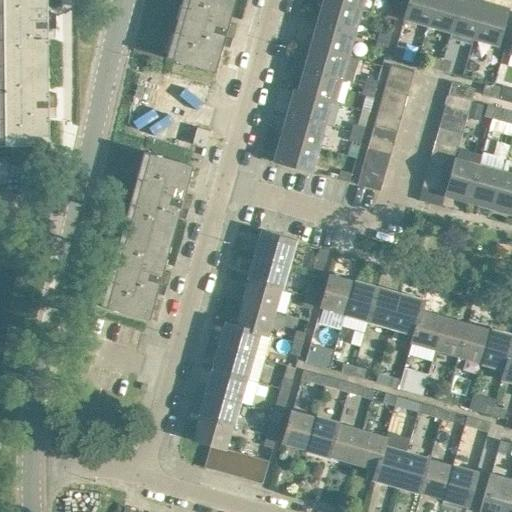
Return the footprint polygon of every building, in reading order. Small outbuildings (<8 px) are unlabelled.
[(46,0),(1,0),(3,62),(0,61),(0,65),(48,65),(47,39),(47,28),(55,28),(55,14),(47,14),(47,6),(46,0)] [(229,22),(231,14),(234,0),(188,0),(173,55),(167,53),(166,58),(215,72),(225,35),(233,37),(236,24),(229,22)] [(327,0),(325,0),(319,23),(353,32),(359,9),(327,0)] [(327,0),(359,9),(361,0),(327,0)] [(408,0),(404,16),(427,23),(433,0),(408,0)] [(433,0),(427,23),(451,30),(459,0),(433,0)] [(459,0),(451,30),(474,36),(484,3),(471,0),(459,0)] [(484,3),(474,36),(498,43),(507,10),(484,3)] [(319,23),(312,46),(346,56),(353,32),(319,23)] [(388,43),(391,34),(379,31),(377,39),(388,43)] [(377,39),(374,48),(386,51),(388,43),(377,39)] [(396,45),(393,57),(401,59),(404,48),(396,45)] [(312,46),(306,70),(339,79),(346,56),(312,46)] [(431,68),(439,70),(443,59),(434,56),(431,68)] [(451,61),(443,59),(439,70),(448,72),(451,61)] [(410,83),(414,71),(390,64),(387,77),(410,83)] [(48,65),(0,65),(0,68),(3,69),(3,141),(0,140),(0,145),(10,145),(16,145),(48,145),(48,118),(48,107),(56,107),(56,93),(48,93),(48,85),(48,65)] [(339,79),(306,70),(300,92),(296,91),(295,92),(333,103),(339,79)] [(377,81),(366,77),(364,84),(376,87),(377,81)] [(387,77),(384,89),(407,95),(410,83),(387,77)] [(451,82),(448,94),(471,101),(471,100),(474,88),(451,82)] [(481,94),(490,97),(493,86),(485,83),(481,94)] [(362,92),(366,93),(373,95),(376,87),(364,84),(362,92)] [(501,88),(493,86),(490,97),(498,99),(501,88)] [(407,95),(384,89),(380,101),(403,107),(407,95)] [(331,109),(333,103),(295,92),(289,115),(322,124),(327,108),(331,109)] [(366,93),(361,110),(369,112),(373,95),(366,93)] [(444,106),(468,112),(471,101),(448,94),(444,106)] [(380,101),(377,112),(400,119),(403,107),(380,101)] [(484,116),(492,118),(495,107),(487,104),(484,116)] [(464,125),(468,112),(444,106),(441,118),(464,125)] [(504,109),(495,107),(492,118),(501,120),(504,109)] [(400,119),(377,112),(374,124),(397,131),(400,119)] [(289,115),(282,138),(316,147),(322,124),(289,115)] [(441,118),(438,128),(462,135),(464,125),(441,118)] [(353,124),(350,132),(362,136),(364,127),(353,124)] [(374,124),(370,136),(393,143),(397,131),(374,124)] [(211,131),(197,127),(192,144),(206,148),(211,131)] [(438,128),(435,140),(458,146),(462,135),(438,128)] [(360,143),(362,136),(350,132),(348,140),(360,143)] [(393,143),(370,136),(367,149),(390,155),(393,143)] [(316,147),(282,138),(276,161),(309,170),(316,147)] [(435,140),(432,152),(455,158),(458,146),(435,140)] [(390,155),(367,149),(363,160),(386,167),(390,155)] [(122,228),(171,242),(180,207),(188,209),(192,196),(184,194),(192,165),(186,163),(143,151),(142,156),(148,157),(128,227),(122,225),(122,228)] [(432,152),(428,163),(452,170),(455,160),(455,158),(432,152)] [(383,178),(386,167),(363,160),(360,172),(383,178)] [(445,193),(468,200),(478,167),(455,160),(452,170),(449,181),(445,193)] [(452,170),(428,163),(425,175),(449,181),(452,170)] [(468,200),(492,206),(501,173),(478,167),(468,200)] [(340,170),(338,179),(349,182),(351,173),(340,170)] [(383,178),(360,172),(357,184),(380,190),(383,178)] [(492,206),(511,211),(511,176),(501,173),(492,206)] [(445,193),(449,181),(425,175),(422,186),(445,193)] [(163,270),(165,262),(171,242),(122,228),(121,232),(126,233),(107,303),(101,301),(100,306),(149,319),(159,283),(167,285),(171,272),(163,270)] [(255,256),(287,266),(294,242),(294,241),(262,232),(255,256)] [(328,250),(319,248),(316,259),(325,262),(328,250)] [(287,266),(255,256),(248,280),(281,289),(287,266)] [(329,274),(320,307),(344,314),(353,281),(329,274)] [(281,289),(248,280),(242,303),(274,312),(281,289)] [(376,288),(353,281),(344,314),(367,320),(376,288)] [(309,284),(306,295),(315,297),(318,286),(309,284)] [(376,288),(367,320),(391,327),(400,294),(376,288)] [(424,301),(400,294),(391,327),(414,334),(421,310),(424,301)] [(311,309),(315,297),(306,295),(303,306),(311,309)] [(274,312),(242,303),(235,325),(259,332),(258,334),(267,336),(274,312)] [(421,310),(414,334),(411,343),(435,350),(444,317),(421,310)] [(468,323),(444,317),(435,350),(458,357),(468,323)] [(235,325),(226,322),(219,347),(252,356),(258,334),(259,332),(235,325)] [(468,323),(458,357),(481,363),(491,330),(468,323)] [(296,330),(293,342),(301,344),(305,333),(296,330)] [(511,343),(511,335),(491,330),(481,363),(504,369),(511,346),(511,343)] [(298,355),(301,344),(293,342),(290,353),(298,355)] [(502,378),(511,381),(511,345),(511,346),(504,369),(502,378)] [(252,356),(219,347),(213,369),(246,378),(248,369),(252,356)] [(318,357),(307,353),(305,362),(316,365),(318,357)] [(340,372),(352,375),(354,367),(343,363),(340,372)] [(365,370),(354,367),(352,375),(363,378),(365,370)] [(213,369),(206,393),(239,402),(246,378),(213,369)] [(312,381),(314,373),(303,370),(300,378),(312,381)] [(283,377),(280,388),(289,391),(292,380),(291,379),(283,377)] [(387,385),(398,388),(401,380),(389,377),(387,385)] [(336,388),(347,392),(350,383),(339,380),(336,388)] [(412,383),(401,380),(398,388),(409,392),(412,383)] [(361,386),(350,383),(347,392),(359,395),(361,386)] [(285,402),(289,391),(280,388),(277,399),(285,402)] [(434,398),(445,402),(447,393),(436,390),(434,398)] [(206,393),(200,416),(232,425),(239,402),(206,393)] [(383,402),(394,405),(396,396),(385,393),(383,402)] [(458,396),(447,393),(445,402),(456,405),(458,396)] [(408,399),(396,396),(394,405),(405,408),(408,399)] [(480,412),(491,415),(494,406),(482,403),(480,412)] [(429,415),(441,418),(443,409),(432,406),(429,415)] [(505,409),(494,406),(491,415),(502,418),(505,409)] [(454,413),(443,409),(441,418),(452,421),(454,413)] [(282,442),(305,449),(315,417),(291,410),(282,442)] [(210,445),(222,448),(226,449),(232,425),(200,416),(193,440),(210,445)] [(315,417),(305,449),(306,449),(305,450),(328,457),(329,456),(338,423),(315,417)] [(487,431),(488,431),(490,423),(479,420),(476,428),(487,431)] [(270,423),(267,434),(275,437),(279,426),(270,423)] [(338,423),(329,456),(352,462),(361,431),(361,430),(338,423)] [(382,446),(383,446),(385,438),(361,431),(352,462),(375,469),(382,446)] [(272,448),(275,437),(267,434),(264,445),(272,448)] [(500,440),(497,451),(505,454),(508,444),(508,443),(500,440)] [(215,470),(222,448),(210,445),(204,467),(215,470)] [(375,469),(373,478),(396,485),(405,453),(383,446),(382,446),(375,469)] [(227,474),(233,451),(226,449),(222,448),(215,470),(227,474)] [(239,477),(245,454),(233,451),(227,474),(239,477)] [(420,492),(429,459),(405,453),(396,485),(420,492)] [(250,480),(257,457),(245,454),(239,477),(250,480)] [(262,484),(268,461),(257,457),(250,480),(262,484)] [(443,498),(452,466),(429,459),(420,492),(443,498)] [(467,505),(476,473),(476,472),(452,466),(443,498),(467,505)] [(479,511),(484,511),(504,511),(511,485),(511,481),(490,475),(489,475),(478,510),(479,511)]
